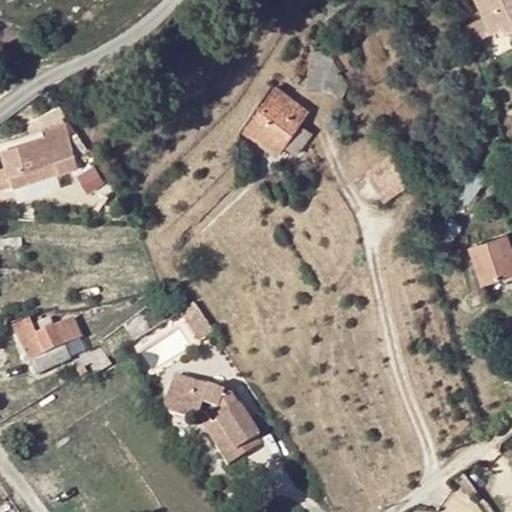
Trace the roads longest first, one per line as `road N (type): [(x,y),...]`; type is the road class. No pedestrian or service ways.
road 1 (residential): [(0,111),(65,69),(121,49),(172,0)]
road 2 (residential): [(396,511),(511,429)]
